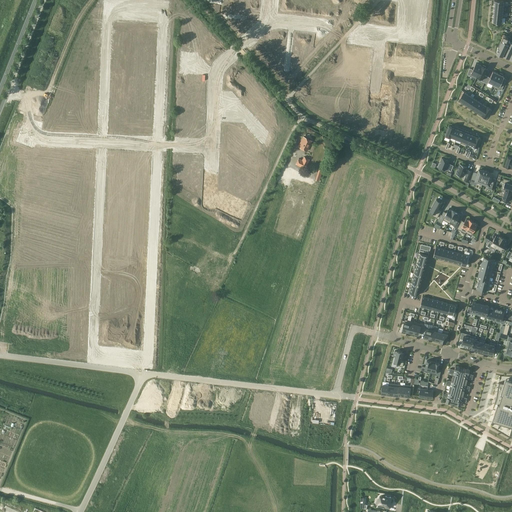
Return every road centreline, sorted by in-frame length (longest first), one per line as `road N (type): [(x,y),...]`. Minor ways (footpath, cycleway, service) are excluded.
road 1 (residential): [(101,141),(106,9),(163,12),(157,143)]
road 2 (unclassified): [(81,511),(142,374),(0,355)]
road 3 (unclassified): [(418,171),(302,116),(237,46)]
road 4 (residential): [(92,277),(101,141)]
road 5 (residential): [(157,143),(152,279)]
road 6 (track): [(287,172),(330,186),(418,171)]
road 7 (residential): [(322,26),(315,92),(376,99)]
road 8 (residential): [(366,226),(276,195),(265,219)]
